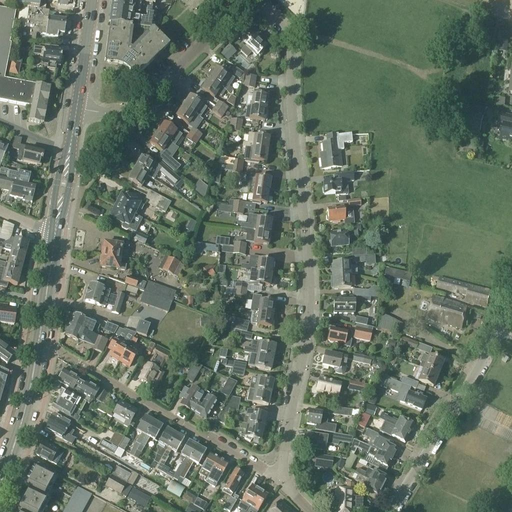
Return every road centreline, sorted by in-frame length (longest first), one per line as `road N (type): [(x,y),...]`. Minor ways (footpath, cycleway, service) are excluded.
road 1 (residential): [(278,480),(310,281),(290,125),(289,36),(256,0)]
road 2 (residential): [(37,345),(278,480)]
road 3 (residential): [(388,511),(511,303)]
road 4 (residential): [(247,0),(139,105),(117,113),(75,110)]
road 5 (secondary): [(0,480),(37,345)]
road 6 (secondary): [(54,235),(75,110)]
